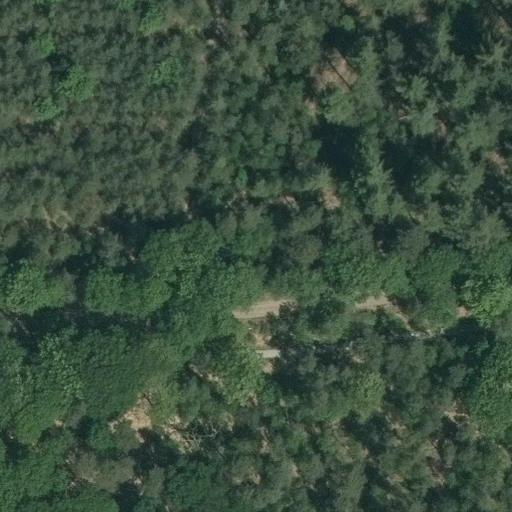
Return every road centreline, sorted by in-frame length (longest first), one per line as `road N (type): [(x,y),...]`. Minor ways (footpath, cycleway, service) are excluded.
road 1 (track): [(511,278),(312,307),(174,316)]
road 2 (track): [(215,0),(174,316)]
road 3 (track): [(174,316),(0,317)]
